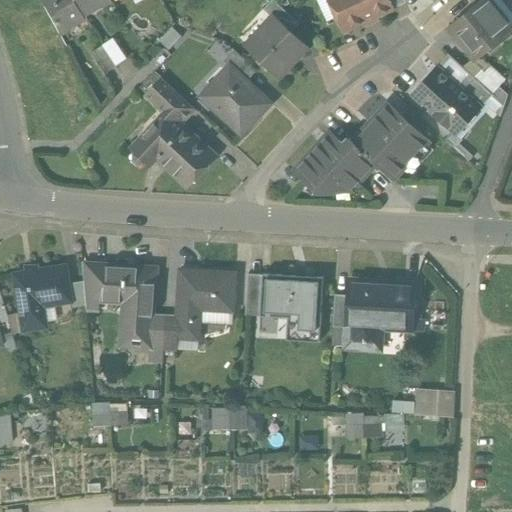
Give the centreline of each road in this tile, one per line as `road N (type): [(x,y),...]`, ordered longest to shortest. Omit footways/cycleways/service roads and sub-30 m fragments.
road 1 (track): [(461,511),(475,237)]
road 2 (residential): [(511,240),(245,221)]
road 3 (residential): [(245,221),(0,197)]
road 4 (residential): [(245,221),(255,186),(342,89),(396,46)]
